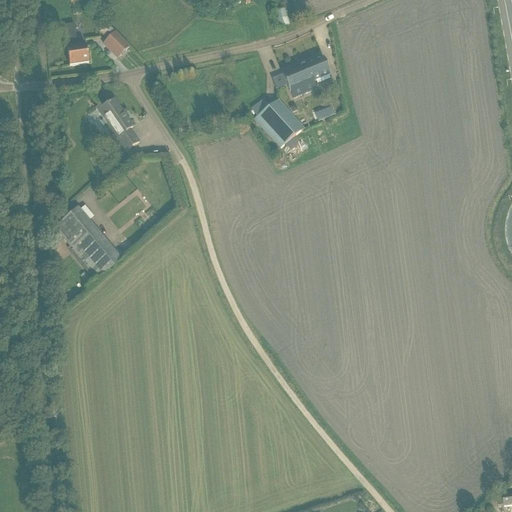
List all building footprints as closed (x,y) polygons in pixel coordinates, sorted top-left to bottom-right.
[(225,11),(240,4),(238,0),(234,0),(222,5),(225,11)] [(284,10),(274,13),(279,28),(288,26),(284,10)] [(77,48),(73,25),(64,26),(69,67),(88,64),(86,47),(77,48)] [(115,34),(107,26),(99,33),(107,41),(115,34)] [(129,48),(115,34),(107,41),(103,45),(117,59),(129,48)] [(323,58),(282,75),(289,92),(290,92),(293,99),(316,90),(313,82),(330,75),(323,58)] [(96,109),(103,120),(125,152),(138,143),(129,130),(132,128),(127,120),(126,120),(122,114),(122,113),(114,101),(109,104),(107,105),(108,105),(105,107),(103,104),(96,109)] [(256,118),(254,121),(280,149),(284,145),(290,152),(300,144),(294,137),(303,130),(277,101),(269,108),(263,101),(251,110),(256,118)] [(289,154),(292,159),(305,149),(302,145),(289,154)] [(78,209),(54,229),(97,281),(121,261),(78,209)] [(78,271),(72,274),(75,281),(81,279),(78,271)] [(86,272),(80,277),(86,284),(92,280),(89,277),(86,272)] [(504,507),(511,506),(511,494),(503,495),(504,507)]
